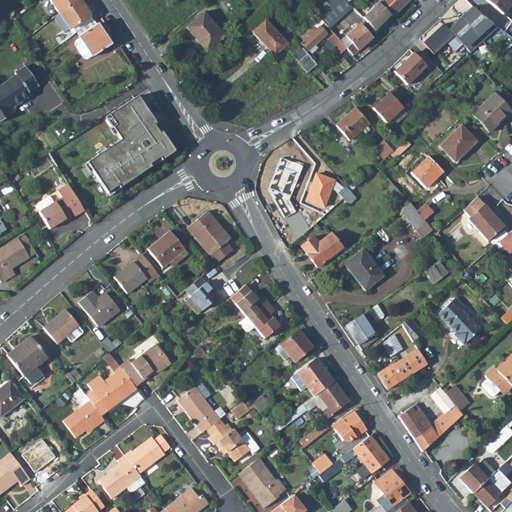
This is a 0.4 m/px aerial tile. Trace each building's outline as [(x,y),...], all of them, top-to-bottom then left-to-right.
[(50,0),(59,13),(65,9),(78,0),(50,0)] [(76,33),(93,20),(94,20),(80,0),(78,0),(65,9),(59,13),(73,35),(76,33)] [(321,15),(330,6),(323,0),(310,0),(307,3),(321,15)] [(329,29),(351,7),(344,0),(336,0),(330,6),(321,15),(319,17),(329,29)] [(380,0),(379,1),(393,15),(408,0),(380,0)] [(511,0),(485,0),(502,14),(511,1),(511,0)] [(496,27),(480,14),(471,6),(459,18),(482,41),(496,27)] [(218,33),(210,23),(202,14),(184,29),(192,38),(200,49),(203,52),(221,37),(218,33)] [(482,41),(459,18),(448,29),(462,44),(471,52),(482,41)] [(92,57),(110,44),(94,20),(93,20),(76,33),(89,53),(92,57)] [(286,43),(264,20),(251,32),(274,55),(286,43)] [(371,38),(359,24),(340,41),(346,48),(352,55),(371,38)] [(423,43),(435,55),(447,43),(455,51),(462,44),(448,29),(443,24),(423,43)] [(297,39),(311,54),(318,48),(314,44),(326,33),(319,26),(315,29),(311,25),(297,39)] [(330,30),(328,32),(331,35),(327,38),(340,53),(346,48),(340,41),(330,30)] [(89,53),(76,33),(73,35),(69,38),(82,55),(84,56),(89,53)] [(287,49),(306,72),(316,64),(314,61),(296,40),(287,49)] [(407,85),(426,67),(428,70),(435,65),(430,59),(424,53),(418,58),(413,53),(394,72),(407,85)] [(14,71),(17,74),(0,85),(0,118),(9,113),(7,108),(30,93),(28,90),(37,84),(24,64),(14,71)] [(407,113),(400,106),(406,101),(394,88),(372,108),(386,123),(392,118),(396,123),(407,113)] [(474,113),(491,132),(511,113),(511,108),(498,92),(474,113)] [(112,115),(119,126),(114,128),(123,141),(89,162),(109,195),(175,151),(153,118),(139,98),(112,115)] [(336,124),(349,141),(369,123),(355,108),(336,124)] [(440,144),(456,161),(477,142),(462,124),(440,144)] [(386,133),(382,137),(385,140),(394,151),(399,147),(386,133)] [(385,140),(376,149),(385,159),(391,155),(394,151),(385,140)] [(395,159),(411,144),(407,140),(399,147),(394,151),(391,155),(395,159)] [(302,166),(281,159),(269,190),(284,218),(294,212),(288,199),(302,166)] [(406,176),(420,191),(438,175),(424,160),(406,176)] [(346,186),(343,188),(333,180),(316,173),(306,200),(323,207),(330,185),(337,191),(343,198),(351,191),(346,186)] [(68,184),(58,191),(61,198),(54,203),(39,212),(49,229),(64,220),(65,222),(84,210),(68,184)] [(343,198),(349,204),(356,197),(351,191),(343,198)] [(39,212),(54,203),(50,196),(37,204),(37,207),(39,212)] [(468,217),(482,205),(476,198),(462,210),(468,217)] [(501,229),(489,214),(494,210),(486,201),(482,205),(468,217),(465,219),(486,242),(501,229)] [(400,211),(409,223),(419,213),(410,203),(400,211)] [(424,219),(434,210),(428,205),(419,213),(424,219)] [(309,216),(315,224),(324,216),(317,209),(309,216)] [(187,228),(196,240),(217,263),(233,249),(227,242),(230,239),(216,223),(206,211),(187,228)] [(433,231),(424,219),(419,213),(409,223),(422,240),(433,231)] [(309,216),(296,228),(302,236),(315,224),(309,216)] [(511,229),(505,236),(496,243),(509,257),(511,254),(511,229)] [(147,250),(161,268),(168,262),(184,250),(169,232),(147,250)] [(301,248),(317,268),(342,248),(330,234),(318,244),(314,238),(301,248)] [(35,252),(25,236),(0,251),(0,279),(2,282),(15,274),(11,267),(35,252)] [(343,264),(364,290),(383,275),(362,249),(343,264)] [(168,262),(171,266),(187,253),(184,250),(168,262)] [(156,275),(140,255),(131,263),(146,282),(147,283),(156,275)] [(434,283),(446,272),(437,260),(424,269),(434,283)] [(146,282),(131,263),(113,277),(127,296),(146,282)] [(185,290),(190,296),(202,311),(216,299),(204,284),(199,277),(185,290)] [(216,299),(220,297),(208,281),(204,284),(216,299)] [(261,300),(251,289),(247,284),(231,298),(235,303),(250,321),(272,303),(266,297),(261,300)] [(90,290),(76,302),(97,326),(117,309),(102,291),(95,296),(90,290)] [(202,311),(190,296),(185,300),(197,315),(202,311)] [(452,333),(462,344),(479,328),(461,308),(464,306),(456,296),(438,313),(454,331),(452,333)] [(369,323),(383,313),(376,302),(345,324),(360,348),(373,339),(370,335),(375,332),(369,323)] [(277,309),(272,303),(250,321),(255,326),(264,337),(281,323),(272,313),(277,309)] [(497,317),(503,324),(511,315),(511,309),(509,307),(497,317)] [(63,334),(67,338),(79,329),(63,310),(41,328),(53,342),(63,334)] [(409,317),(401,324),(412,341),(422,332),(409,317)] [(255,326),(250,321),(243,327),(246,331),(249,331),(255,326)] [(289,356),(294,362),(312,346),(298,329),(279,344),(281,347),(276,350),(284,360),(289,356)] [(383,345),(390,356),(401,349),(392,334),(379,345),(380,347),(383,345)] [(192,344),(186,335),(182,339),(188,347),(192,344)] [(30,362),(41,353),(27,336),(5,355),(18,372),(19,371),(26,379),(37,370),(30,362)] [(100,342),(109,353),(121,344),(115,337),(110,342),(106,337),(100,342)] [(133,385),(152,372),(159,370),(168,363),(153,342),(143,350),(141,348),(127,359),(125,357),(117,364),(118,365),(133,385)] [(207,357),(200,347),(192,352),(200,363),(207,357)] [(417,349),(377,373),(386,388),(397,382),(408,375),(426,363),(417,349)] [(112,369),(118,365),(117,364),(109,353),(104,358),(112,369)] [(493,364),(484,373),(478,378),(478,381),(490,394),(493,394),(499,389),(508,380),(511,383),(511,382),(511,353),(497,368),(493,364)] [(305,385),(313,396),(333,381),(316,357),(289,377),(298,390),(305,385)] [(112,372),(102,380),(96,373),(77,388),(80,392),(86,400),(98,415),(135,388),(133,385),(118,365),(112,369),(111,370),(112,372)] [(219,375),(225,381),(233,375),(227,368),(219,375)] [(81,377),(73,369),(68,373),(76,382),(81,377)] [(0,381),(0,412),(19,396),(4,378),(0,381)] [(511,383),(508,380),(499,389),(502,392),(511,383)] [(330,414),(348,401),(333,381),(313,396),(277,423),(281,429),(314,405),(319,412),(321,410),(325,407),(330,414)] [(458,390),(453,383),(443,391),(449,398),(458,390)] [(194,387),(176,402),(201,434),(205,431),(220,419),(210,408),(194,387)] [(440,387),(430,394),(444,412),(453,404),(449,398),(443,391),(440,387)] [(449,398),(453,404),(457,408),(467,400),(458,390),(449,398)] [(86,400),(80,392),(74,397),(80,405),(86,400)] [(255,411),(266,401),(262,395),(251,405),(255,411)] [(82,431),(92,423),(94,426),(102,420),(98,415),(86,400),(80,405),(60,420),(74,437),(82,431)] [(247,408),(242,402),(230,411),(237,419),(249,410),(247,408)] [(210,408),(220,419),(226,415),(216,403),(210,408)] [(430,426),(415,403),(397,415),(397,416),(413,439),(430,426)] [(444,412),(435,419),(437,422),(444,430),(462,414),(457,408),(453,404),(444,412)] [(321,410),(326,417),(330,414),(325,407),(321,410)] [(353,411),(341,419),(333,425),(342,438),(349,440),(366,429),(353,411)] [(205,431),(209,436),(224,425),(220,419),(205,431)] [(328,429),(322,421),(311,430),(312,431),(307,435),(306,434),(296,442),(296,443),(301,449),(328,429)] [(437,437),(444,430),(437,422),(434,424),(430,426),(437,437)] [(82,431),(84,433),(94,426),(92,423),(82,431)] [(234,462),(249,449),(251,452),(259,446),(247,430),(239,436),(233,428),(231,429),(226,424),(224,425),(209,436),(207,438),(214,446),(215,444),(221,451),(224,449),(226,452),(234,462)] [(430,426),(413,439),(422,451),(437,437),(430,426)] [(492,452),(506,439),(499,431),(485,445),(492,452)] [(137,473),(163,453),(161,451),(169,445),(159,433),(152,439),(149,435),(130,449),(129,448),(123,453),(137,473)] [(361,479),(387,459),(369,435),(341,457),(344,462),(355,453),(364,465),(356,472),(361,479)] [(9,452),(0,458),(0,489),(15,479),(19,484),(27,477),(9,452)] [(137,473),(123,453),(116,458),(117,461),(106,470),(107,471),(96,479),(110,497),(125,486),(130,492),(144,481),(139,475),(137,473)] [(311,462),(320,473),(332,464),(324,453),(311,462)] [(277,479),(275,480),(259,459),(237,476),(262,509),(285,490),(277,479)] [(343,467),(337,460),(332,464),(320,473),(318,475),(324,482),(343,467)] [(458,478),(471,491),(486,479),(487,478),(473,464),(458,478)] [(392,511),(407,501),(404,497),(409,493),(391,469),(374,482),(383,494),(392,506),(386,511),(392,511)] [(486,479),(472,492),(486,506),(511,483),(498,470),(487,478),(486,479)] [(69,504),(75,511),(97,511),(96,510),(102,505),(89,487),(83,492),(83,494),(79,497),(69,504)] [(197,495),(190,487),(175,498),(163,507),(166,511),(194,511),(206,503),(200,493),(197,495)] [(499,511),(511,511),(511,492),(501,504),(504,507),(499,511)] [(386,511),(392,506),(383,494),(377,499),(379,502),(386,511)] [(303,511),(305,510),(293,495),(271,511),(303,511)] [(346,511),(351,508),(344,498),(330,509),(331,511),(346,511)] [(415,511),(407,501),(392,511),(415,511)] [(318,504),(323,511),(326,511),(328,511),(321,502),(318,504)] [(386,511),(379,502),(366,511),(386,511)]
